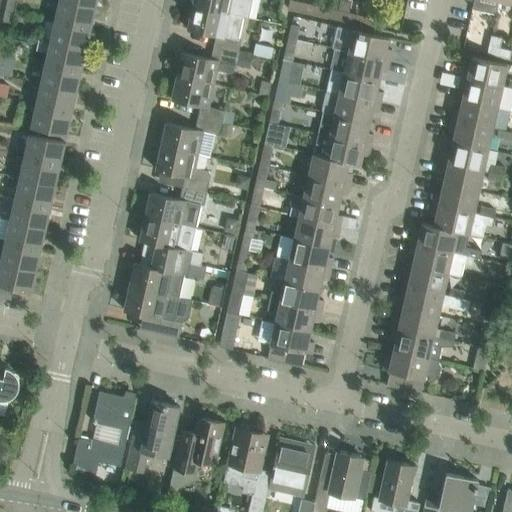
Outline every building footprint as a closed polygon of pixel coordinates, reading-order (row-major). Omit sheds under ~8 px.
[(7,0),(5,8),(15,10),(17,0),(7,0)] [(59,0),(56,19),(91,27),(96,6),(68,0),(59,0)] [(193,0),(193,5),(243,17),(247,3),(249,0),(193,0)] [(290,0),(288,8),(301,11),(303,3),(290,0)] [(496,14),(498,0),(469,0),(473,1),(473,2),(472,8),(496,14)] [(499,0),(511,3),(511,0),(498,0),(496,14),(499,0)] [(216,35),(214,47),(238,52),(241,40),(238,40),(243,17),(193,5),(187,28),(216,35)] [(321,7),(319,15),(333,18),(334,10),(321,7)] [(12,22),(15,10),(5,8),(3,20),(12,22)] [(334,10),(333,18),(346,21),(348,13),(334,10)] [(364,17),(362,25),(376,28),(378,20),(364,17)] [(86,49),(91,27),(56,19),(51,41),(86,49)] [(291,24),(288,37),(296,39),(299,26),(291,24)] [(338,26),(333,47),(335,48),(349,51),(389,60),(392,49),(386,48),(388,37),(354,29),(338,26)] [(288,37),(285,51),(292,53),(309,56),(312,43),(296,39),(288,37)] [(46,62),(81,70),(86,49),(51,41),(46,62)] [(255,42),(252,53),(271,58),(273,48),(273,46),(255,42)] [(489,45),(487,53),(509,58),(510,50),(489,45)] [(182,52),(177,75),(214,84),(217,70),(231,73),(234,71),(238,52),(214,47),(211,58),(182,52)] [(389,60),(349,51),(335,48),(330,69),(331,69),(379,80),(381,70),(387,71),(389,60)] [(239,53),(236,64),(246,66),(249,55),(239,53)] [(502,86),(507,64),(472,56),(470,67),(464,65),(461,77),(502,86)] [(76,91),(81,70),(46,62),(41,83),(76,91)] [(281,66),(278,79),(286,81),(286,80),(289,68),(281,66)] [(377,90),(379,80),(331,69),(326,90),(380,103),(382,91),(377,90)] [(209,107),(214,84),(177,75),(172,99),(200,105),(198,117),(222,122),(225,110),(209,107)] [(462,99),(497,107),(510,110),(511,100),(511,87),(508,87),(502,86),(461,77),(459,88),(465,89),(462,99)] [(278,79),(275,93),(283,95),(286,81),(278,79)] [(261,80),(258,92),(268,94),(271,82),(261,80)] [(36,104),(72,112),(76,91),(41,83),(36,104)] [(321,111),(323,112),(369,122),(371,112),(377,114),(380,103),(326,90),(321,111)] [(454,107),(452,119),(492,128),(497,107),(462,99),(460,109),(454,107)] [(67,134),(72,112),(36,104),(31,126),(67,134)] [(272,108),(269,122),(276,123),(280,110),(272,108)] [(367,132),(369,122),(323,112),(318,133),(370,145),(373,133),(367,132)] [(215,133),(220,134),(222,122),(198,117),(195,128),(166,122),(161,145),(198,154),(209,156),(215,133)] [(455,131),(453,141),(488,149),(492,128),(452,119),(449,130),(455,131)] [(269,122),(266,135),(273,137),(276,123),(269,122)] [(498,129),(497,137),(510,140),(511,132),(498,129)] [(370,145),(318,133),(313,153),(348,162),(360,165),(362,154),(368,156),(370,145)] [(30,134),(25,156),(60,164),(65,142),(30,134)] [(445,150),(442,161),(483,170),(488,149),(453,141),(451,151),(445,150)] [(195,168),(198,154),(161,145),(156,169),(184,175),(182,187),(206,193),(210,175),(208,171),(195,168)] [(262,150),(259,164),(267,165),(270,152),(262,150)] [(313,153),(308,175),(349,184),(351,173),(346,172),(348,162),(313,153)] [(55,185),(60,164),(25,156),(20,177),(55,185)] [(446,173),(443,183),(478,191),(483,170),(442,161),(440,172),(446,173)] [(259,164),(255,185),(262,187),(276,190),(277,182),(264,179),(267,165),(259,164)] [(489,172),(502,175),(504,167),(491,164),(489,172)] [(502,175),(489,172),(487,179),(501,182),(502,175)] [(308,175),(304,196),(339,204),(341,194),(346,195),(349,184),(308,175)] [(20,177),(15,198),(51,206),(55,185),(20,177)] [(474,212),(478,191),(443,183),(441,193),(435,192),(433,203),(474,212)] [(150,192),(145,216),(195,227),(200,204),(204,205),(206,193),(182,187),(179,199),(150,192)] [(253,192),(250,206),(258,208),(261,194),(253,192)] [(289,215),(299,217),(340,226),(342,215),(336,214),(339,204),(304,196),(301,209),(290,207),(289,215)] [(46,227),(51,206),(15,198),(10,219),(46,227)] [(485,223),(491,224),(493,216),(479,213),(474,212),(433,203),(430,214),(436,215),(434,225),(434,226),(469,234),(482,237),(485,223)] [(250,206),(247,220),(255,221),(258,208),(250,206)] [(479,213),(493,216),(495,209),(481,206),(479,213)] [(140,239),(157,243),(154,254),(201,265),(203,253),(190,250),(195,227),(182,224),(145,216),(140,239)] [(225,216),(222,230),(235,232),(238,219),(225,216)] [(337,237),(340,226),(299,217),(294,238),(329,246),(331,236),(337,237)] [(10,219),(5,241),(41,249),(46,227),(10,219)] [(466,247),(469,234),(434,226),(434,225),(422,222),(420,233),(414,231),(412,242),(472,256),(480,258),(481,250),(466,247)] [(243,234),(240,248),(248,250),(251,236),(243,234)] [(294,238),(289,259),(330,268),(333,257),(327,256),(329,246),(294,238)] [(36,270),(41,249),(5,241),(1,262),(36,270)] [(415,255),(413,265),(447,273),(461,276),(464,262),(470,263),(472,256),(412,242),(409,254),(415,255)] [(240,248),(237,262),(245,263),(248,250),(240,248)] [(206,266),(201,265),(154,254),(151,266),(135,262),(129,286),(179,297),(184,274),(203,278),(206,266)] [(289,259),(285,280),(320,288),(322,278),(327,280),(330,268),(289,259)] [(0,296),(11,299),(14,287),(31,291),(36,270),(1,262),(0,264),(0,296)] [(405,273),(402,285),(443,294),(447,273),(413,265),(410,275),(405,273)] [(236,269),(231,290),(243,293),(248,272),(236,269)] [(268,299),(280,302),(321,311),(323,299),(317,298),(320,288),(285,280),(282,291),(270,288),(268,299)] [(469,300),(462,298),(449,295),(443,294),(402,285),(400,296),(405,297),(403,307),(438,315),(440,305),(466,311),(469,300)] [(124,288),(121,302),(125,304),(124,309),(153,316),(150,330),(179,337),(182,324),(179,321),(182,322),(188,317),(192,300),(179,297),(129,286),(129,289),(124,288)] [(450,288),(449,295),(462,298),(464,291),(450,288)] [(243,293),(231,290),(226,312),(238,314),(243,293)] [(492,290),(489,302),(498,304),(501,291),(492,290)] [(321,311),(280,302),(268,299),(265,309),(278,312),(275,323),(310,330),(312,320),(318,322),(321,311)] [(395,316),(393,327),(433,336),(438,315),(403,307),(401,317),(395,316)] [(240,315),(238,314),(226,312),(219,346),(232,349),(240,315)] [(275,323),(267,357),(302,365),(305,352),(311,353),(314,342),(308,340),(310,330),(275,323)] [(396,339),(394,349),(429,357),(438,359),(441,346),(452,346),(453,340),(439,337),(433,336),(393,327),(390,338),(396,339)] [(441,330),(439,337),(453,340),(454,333),(441,330)] [(474,368),(484,370),(489,348),(479,346),(474,368)] [(386,358),(383,369),(389,371),(386,384),(421,392),(424,379),(433,381),(434,379),(439,376),(441,366),(438,361),(438,359),(429,357),(394,349),(391,359),(386,358)] [(0,399),(2,400),(5,399),(6,399),(7,399),(8,398),(10,398),(11,397),(12,397),(13,396),(14,395),(15,393),(16,392),(17,390),(18,388),(18,386),(19,384),(19,382),(18,380),(18,379),(18,378),(17,377),(17,376),(16,375),(15,374),(15,373),(14,372),(13,371),(12,371),(11,370),(10,369),(9,369),(8,368),(7,368),(6,368),(7,365),(0,363),(0,399)] [(79,437),(73,462),(96,474),(99,460),(120,465),(136,396),(124,394),(124,395),(99,390),(93,417),(97,423),(121,428),(117,444),(102,440),(102,442),(79,437)] [(147,423),(135,420),(125,466),(143,470),(147,450),(168,455),(179,406),(152,400),(147,423)] [(182,429),(181,436),(174,468),(170,485),(178,487),(194,481),(196,473),(198,460),(215,464),(224,422),(198,416),(194,431),(182,429)] [(233,445),(224,485),(242,489),(240,497),(252,499),(255,484),(268,487),(271,472),(259,470),(264,449),(267,434),(262,433),(253,431),(255,425),(240,422),(239,428),(237,427),(233,445)] [(271,472),(268,487),(303,495),(313,452),(314,446),(314,445),(313,445),(307,443),(279,437),(271,472)] [(314,501),(312,511),(324,511),(326,507),(349,511),(361,511),(364,499),(370,471),(360,469),(363,458),(337,452),(333,470),(322,467),(319,479),(314,501)] [(379,497),(374,496),(370,511),(374,511),(377,511),(417,511),(420,503),(407,500),(414,465),(387,459),(379,497)] [(422,511),(470,511),(475,490),(476,491),(477,486),(476,485),(477,479),(446,472),(440,501),(425,498),(422,511)] [(252,499),(248,511),(262,511),(268,487),(255,484),(252,499)] [(511,511),(511,489),(507,489),(502,511),(511,511)] [(311,511),(312,511),(314,501),(301,499),(297,511),(311,511)]
